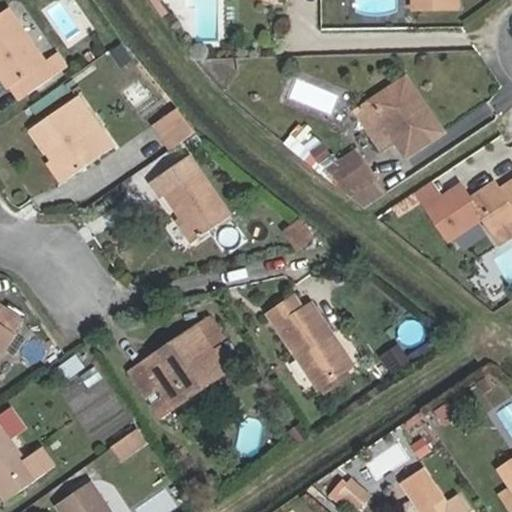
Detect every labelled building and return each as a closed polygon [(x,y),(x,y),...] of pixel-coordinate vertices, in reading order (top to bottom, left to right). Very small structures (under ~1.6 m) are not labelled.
[(151,0),(164,18),(171,13),(162,0),(151,0)] [(457,9),(456,0),(415,0),(415,9),(457,9)] [(0,15),(0,76),(9,89),(23,80),(32,94),(69,69),(58,53),(46,61),(9,9),(0,15)] [(122,44),(110,51),(121,66),(132,58),(122,44)] [(371,103),(407,157),(445,132),(426,105),(418,111),(400,83),(371,103)] [(78,97),(31,129),(54,163),(67,181),(114,148),(78,97)] [(182,111),(159,125),(176,150),(198,136),(182,111)] [(324,143),(311,153),(320,165),(333,156),(324,143)] [(177,221),(194,244),(234,216),(192,156),(152,184),(162,198),(167,194),(183,217),(177,221)] [(67,181),(54,163),(50,165),(63,184),(67,181)] [(338,186),(367,209),(387,195),(369,166),(338,186)] [(430,182),(415,192),(426,209),(441,199),(430,182)] [(426,209),(447,240),(481,218),(490,233),(511,218),(511,182),(505,187),(508,192),(502,196),(494,184),(468,200),(460,187),(441,199),(426,209)] [(302,222),(286,234),(300,252),(316,241),(302,222)] [(270,316),(320,389),(349,368),(328,339),(334,335),(314,305),(305,311),(297,298),(270,316)] [(0,302),(0,321),(17,334),(27,320),(0,302)] [(0,321),(0,359),(17,334),(0,321)] [(187,394),(208,378),(212,384),(230,372),(200,325),(181,338),(185,343),(163,358),(160,352),(129,373),(146,398),(158,389),(173,411),(190,399),(187,394)] [(16,357),(27,341),(17,334),(6,351),(16,357)] [(349,368),(320,389),(325,396),(354,376),(349,368)] [(28,428),(14,408),(0,417),(0,423),(12,439),(28,428)] [(0,489),(8,501),(58,465),(45,446),(27,461),(12,439),(0,423),(0,489)] [(511,460),(499,470),(511,487),(511,460)] [(422,469),(403,482),(422,511),(470,511),(461,497),(447,506),(422,469)] [(333,492),(359,511),(375,491),(350,471),(333,492)] [(110,511),(90,484),(58,507),(61,511),(110,511)] [(511,488),(502,495),(511,509),(511,488)]
